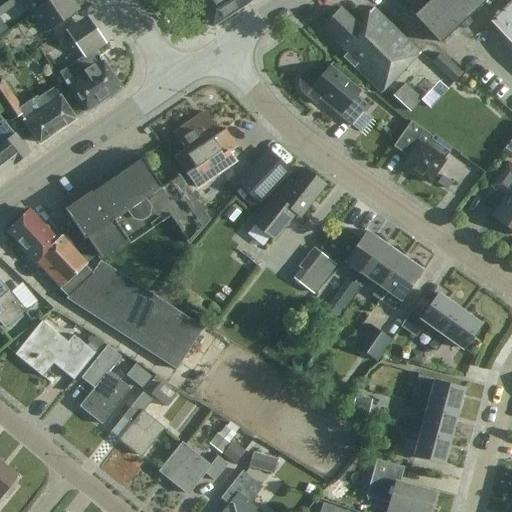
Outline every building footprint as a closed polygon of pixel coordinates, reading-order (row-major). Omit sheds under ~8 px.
[(0,0),(0,15),(16,5),(12,0),(0,0)] [(25,0),(34,12),(52,0),(25,0)] [(70,0),(52,0),(34,12),(46,31),(77,10),(70,0)] [(250,2),(249,0),(194,0),(212,27),(250,2)] [(511,0),(431,0),(415,16),(441,44),(487,0),(506,0),(510,3),(504,9),(505,9),(491,22),(511,43),(511,0)] [(357,25),(341,9),(333,17),(328,16),(324,20),(325,25),(322,28),(337,42),(337,44),(347,54),(344,58),(381,94),(419,55),(373,9),(357,25)] [(88,19),(70,29),(75,38),(93,28),(88,19)] [(101,58),(95,50),(96,49),(106,42),(97,28),(75,43),(84,57),(60,73),(65,80),(87,111),(94,106),(94,107),(95,108),(96,110),(104,104),(102,101),(121,88),(102,57),(101,58)] [(463,71),(441,53),(432,63),(454,81),(463,71)] [(299,89),(303,95),(315,106),(319,101),(351,127),(369,105),(357,95),(360,92),(329,66),(325,71),(318,68),(311,68),(305,70),(300,76),(298,82),(299,89)] [(434,107),(451,87),(441,79),(424,99),(434,107)] [(37,95),(20,106),(2,80),(0,81),(0,103),(11,120),(21,114),(40,142),(75,119),(54,87),(38,97),(37,95)] [(393,97),(409,113),(421,101),(405,85),(393,97)] [(219,133),(205,112),(175,132),(187,149),(176,156),(196,187),(236,161),(229,150),(235,147),(223,130),(219,133)] [(28,153),(28,152),(0,116),(0,172),(13,162),(16,163),(28,153)] [(411,122),(393,147),(408,158),(403,166),(429,184),(445,161),(444,160),(450,153),(431,140),(433,138),(411,122)] [(256,203),(258,206),(290,170),(267,149),(235,183),(247,194),(243,199),(252,208),(256,203)] [(211,217),(179,173),(161,186),(143,159),(141,160),(143,162),(68,212),(66,208),(64,209),(85,239),(88,237),(101,257),(167,212),(189,244),(211,217)] [(511,166),(508,164),(491,187),(505,197),(492,217),(511,230),(511,166)] [(325,185),(304,169),(292,184),(288,181),(254,224),(254,225),(247,234),(262,246),(269,237),(275,241),(296,214),(300,217),(325,185)] [(232,222),(240,212),(232,205),(224,215),(232,222)] [(70,227),(57,240),(28,210),(6,231),(36,262),(44,255),(51,262),(43,269),(68,295),(64,300),(176,371),(204,327),(100,262),(92,274),(83,265),(96,254),(70,227)] [(350,264),(361,272),(364,274),(385,244),(386,242),(381,235),(376,238),(366,231),(360,241),(337,225),(321,248),(348,267),(350,264)] [(395,251),(385,244),(364,274),(361,272),(354,283),(361,288),(369,277),(379,285),(382,286),(403,257),(404,257),(406,254),(399,247),(395,251)] [(294,275),(317,293),(340,263),(316,245),(294,275)] [(382,286),(379,285),(372,295),(379,301),(387,290),(401,300),(424,267),(418,260),(413,264),(404,257),(403,257),(382,286)] [(8,291),(0,281),(0,306),(1,309),(0,309),(0,322),(4,327),(23,311),(7,292),(8,291)] [(426,323),(439,332),(441,334),(460,309),(438,293),(420,318),(411,311),(399,326),(415,338),(426,323)] [(441,334),(439,332),(428,347),(435,352),(445,338),(462,350),(481,324),(460,309),(441,334)] [(74,335),(68,343),(41,321),(14,355),(43,378),(53,365),(72,381),(95,352),(87,345),(74,335)] [(365,353),(380,332),(370,325),(355,347),(365,353)] [(391,340),(380,332),(365,353),(376,361),(391,340)] [(87,345),(95,352),(103,344),(94,337),(87,345)] [(79,407),(102,425),(131,389),(109,372),(121,357),(106,345),(80,378),(94,388),(79,407)] [(305,377),(317,385),(326,371),(314,363),(305,377)] [(131,379),(142,388),(151,377),(140,368),(131,379)] [(431,387),(427,402),(426,406),(456,414),(463,389),(434,381),(435,378),(417,373),(414,383),(431,387)] [(150,393),(167,406),(176,395),(160,381),(150,393)] [(121,440),(141,456),(164,428),(144,412),(153,401),(143,393),(129,410),(139,418),(121,440)] [(449,439),(456,414),(426,406),(427,402),(410,398),(408,407),(424,411),(420,427),(419,431),(449,439)] [(209,444),(221,454),(230,443),(229,442),(235,434),(235,433),(239,428),(230,421),(226,426),(225,425),(219,434),(218,433),(209,444)] [(442,463),(449,439),(419,431),(420,427),(404,422),(401,431),(418,436),(413,455),(442,463)] [(228,447),(223,454),(235,464),(244,451),(234,444),(232,442),(228,447)] [(217,455),(209,465),(182,444),(160,472),(187,494),(204,473),(214,481),(228,464),(217,455)] [(277,458),(253,452),(249,467),(273,473),(277,458)] [(430,511),(436,493),(399,483),(404,467),(375,459),(365,497),(389,504),(386,511),(430,511)] [(0,499),(19,476),(0,461),(0,499)] [(256,511),(248,505),(262,486),(243,471),(221,498),(237,511),(256,511)] [(331,511),(334,506),(323,502),(319,511),(331,511)]
